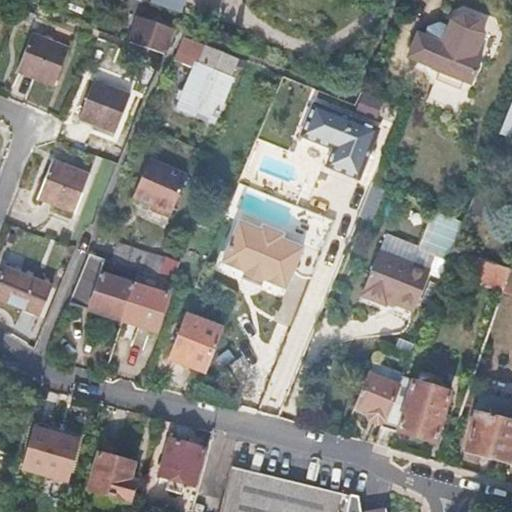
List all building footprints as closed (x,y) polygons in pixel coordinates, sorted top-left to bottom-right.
[(79,0),(67,0),(65,8),(81,13),(85,2),(79,0)] [(139,0),(143,2),(143,0),(153,0),(152,3),(183,15),(188,0),(139,0)] [(133,42),(169,56),(179,32),(142,18),(133,42)] [(437,81),(428,103),(462,117),(484,62),(478,59),(487,38),(482,24),(464,18),(453,23),(450,30),(441,27),(430,30),(427,39),(419,36),(409,60),(433,70),(437,81)] [(55,85),(69,48),(34,33),(18,72),(55,85)] [(242,62),(190,40),(180,64),(196,71),(198,66),(202,67),(186,106),(218,119),(242,62)] [(481,127),(501,136),(511,108),(511,84),(500,79),(481,127)] [(132,95),(97,81),(82,118),(119,132),(132,95)] [(366,93),(360,110),(378,117),(384,100),(366,93)] [(316,102),(302,133),(335,148),(329,166),(360,178),(381,128),(316,102)] [(511,108),(501,136),(511,139),(511,108)] [(56,161),(40,200),(76,213),(90,176),(56,161)] [(190,180),(151,164),(136,201),(175,217),(190,180)] [(387,233),(379,254),(430,276),(438,256),(450,261),(466,222),(435,211),(420,247),(387,233)] [(264,222),(261,228),(241,220),(225,264),(290,289),(307,246),(286,238),(288,231),(264,222)] [(173,280),(179,262),(121,243),(115,262),(173,280)] [(446,271),(504,290),(511,269),(455,250),(450,261),(446,271)] [(106,259),(92,254),(71,305),(123,319),(134,284),(102,275),(106,259)] [(388,304),(414,315),(430,276),(379,254),(361,296),(386,306),(388,304)] [(53,287),(5,269),(0,282),(0,301),(42,316),(53,287)] [(134,284),(123,319),(158,330),(169,295),(134,284)] [(209,373),(226,328),(190,314),(173,359),(209,373)] [(374,364),(370,374),(399,386),(403,375),(374,364)] [(370,374),(356,407),(369,413),(370,419),(375,423),(379,424),(384,421),(399,386),(370,374)] [(437,442),(452,394),(415,383),(401,432),(437,442)] [(511,398),(482,392),(477,413),(511,421),(511,398)] [(511,421),(477,413),(468,451),(511,461),(511,456),(511,421)] [(70,480),(81,440),(50,432),(50,426),(41,424),(36,428),(34,442),(35,444),(29,469),(70,480)] [(50,432),(81,440),(82,435),(50,426),(50,432)] [(100,453),(89,488),(133,500),(137,482),(131,479),(135,462),(116,457),(120,442),(105,439),(101,453),(100,453)] [(187,481),(200,483),(210,449),(170,439),(161,474),(172,476),(169,488),(185,491),(187,481)] [(388,511),(388,510),(360,511),(358,497),(231,466),(220,511),(388,511)]
